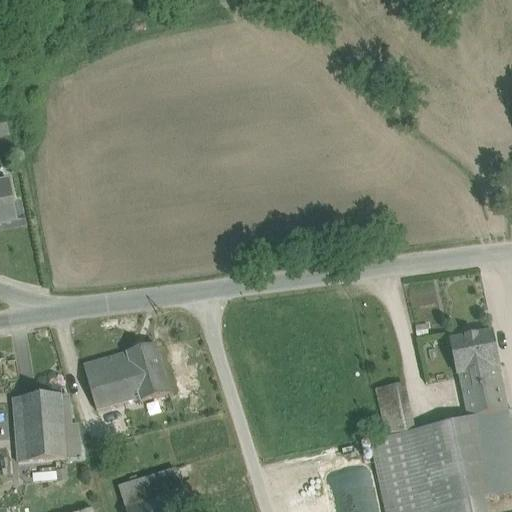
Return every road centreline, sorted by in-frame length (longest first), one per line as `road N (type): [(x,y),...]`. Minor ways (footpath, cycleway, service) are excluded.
road 1 (unclassified): [(47,313),(511,253)]
road 2 (track): [(201,292),(270,511)]
